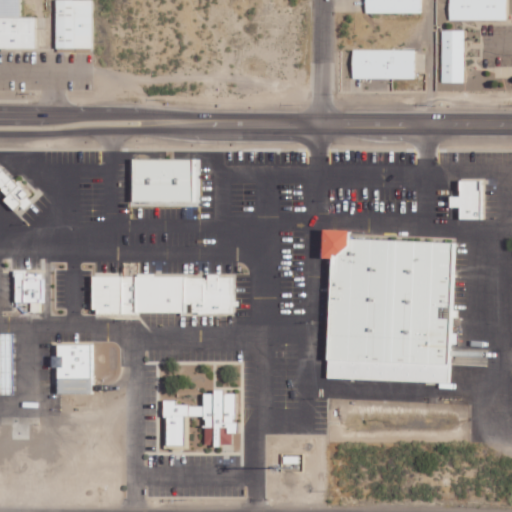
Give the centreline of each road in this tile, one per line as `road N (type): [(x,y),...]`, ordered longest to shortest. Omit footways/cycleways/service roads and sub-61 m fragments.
road 1 (secondary): [(511,121),(0,121)]
road 2 (residential): [(322,121),(322,0)]
